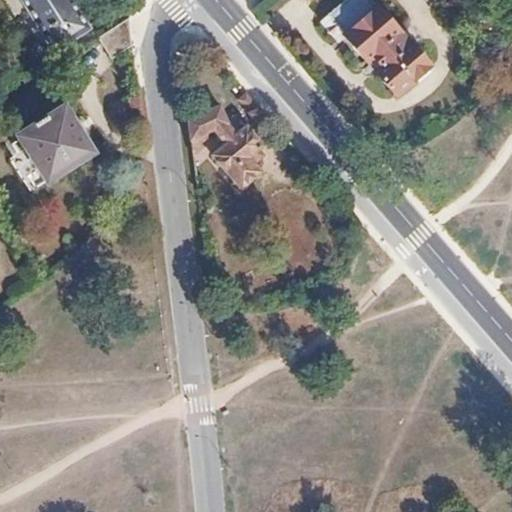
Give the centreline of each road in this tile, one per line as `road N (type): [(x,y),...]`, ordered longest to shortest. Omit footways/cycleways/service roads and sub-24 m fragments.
road 1 (tertiary): [(207,511),(156,62),(157,33),(184,0)]
road 2 (secondary): [(214,0),(511,340)]
